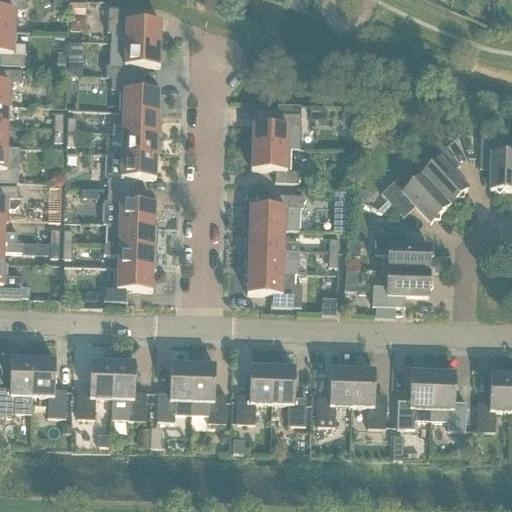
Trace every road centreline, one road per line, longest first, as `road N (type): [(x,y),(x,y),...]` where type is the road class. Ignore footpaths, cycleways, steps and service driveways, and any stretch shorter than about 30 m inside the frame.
road 1 (residential): [(203,331),(212,54)]
road 2 (residential): [(466,337),(203,331)]
road 3 (residential): [(203,331),(0,321)]
road 4 (residential): [(511,233),(493,232),(467,256),(466,337)]
